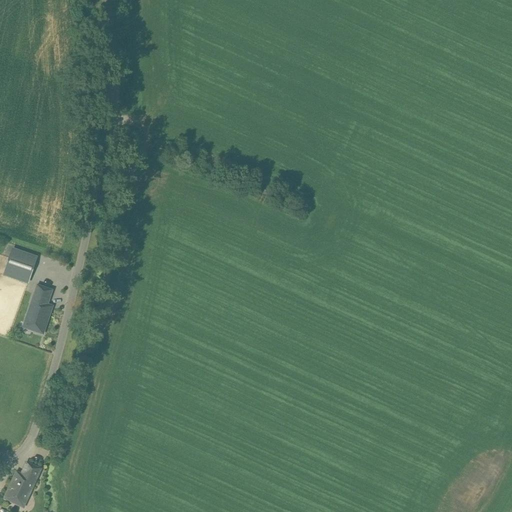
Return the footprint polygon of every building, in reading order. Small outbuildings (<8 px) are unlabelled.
[(36,259),(12,251),(4,274),(28,282),(36,259)] [(37,286),(34,295),(47,299),(50,290),(37,286)] [(31,330),(42,334),(43,333),(51,307),(47,306),(45,305),(47,299),(34,295),(31,302),(32,302),(25,323),(33,326),(31,330)] [(41,470),(26,463),(26,464),(28,465),(26,471),(38,477),(41,470)] [(20,476),(16,474),(11,486),(10,485),(8,490),(9,490),(5,499),(15,504),(17,500),(25,503),(34,483),(35,483),(38,477),(26,471),(28,465),(26,464),(20,476)]
